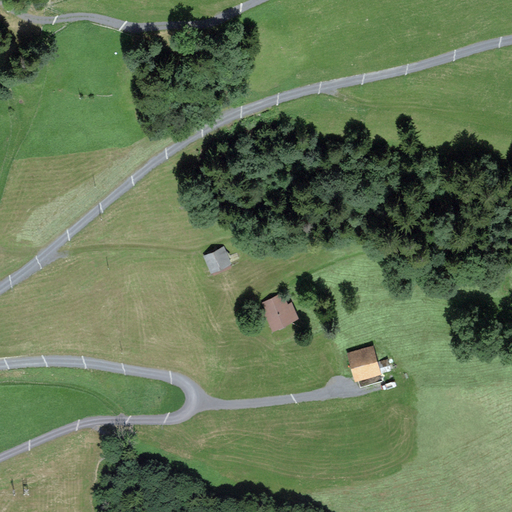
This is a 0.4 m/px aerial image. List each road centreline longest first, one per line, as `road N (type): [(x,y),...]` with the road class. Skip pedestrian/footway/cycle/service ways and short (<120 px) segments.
road 1 (unclassified): [(511,40),(221,120),(166,153),(0,288)]
road 2 (unclassified): [(0,364),(129,369),(171,377),(194,396),(177,418),(92,421),(0,458)]
road 3 (track): [(44,257),(301,236),(412,239)]
road 4 (track): [(511,216),(487,215),(397,248),(340,258),(263,295),(247,315)]
